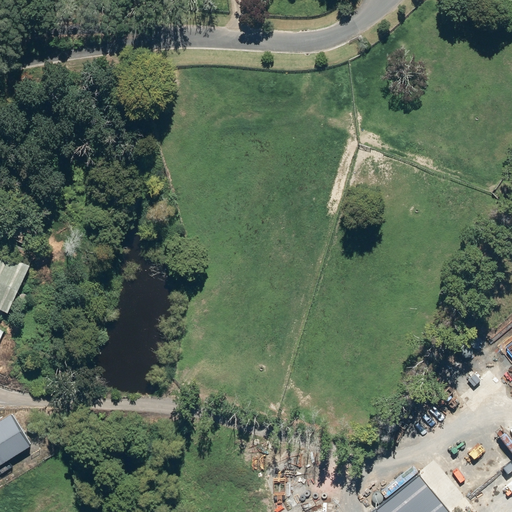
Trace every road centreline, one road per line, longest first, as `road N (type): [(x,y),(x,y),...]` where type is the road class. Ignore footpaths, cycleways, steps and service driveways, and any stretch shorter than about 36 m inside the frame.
road 1 (track): [(0,401),(58,395),(282,419),(435,451),(511,452)]
road 2 (residential): [(382,0),(361,23),(315,41),(154,35)]
road 3 (residential): [(154,35),(0,65)]
road 4 (residential): [(0,36),(111,27),(154,35)]
